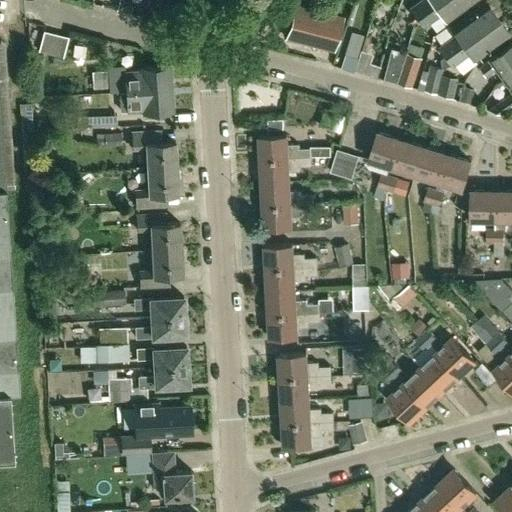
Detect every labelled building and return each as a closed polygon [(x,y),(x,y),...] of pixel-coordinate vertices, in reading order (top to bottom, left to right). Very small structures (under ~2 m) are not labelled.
[(417,16),(438,0),(419,0),(410,7),(417,16)] [(473,0),(438,0),(417,16),(423,25),(441,12),(446,20),(473,0)] [(439,46),(445,55),(498,17),(486,0),(451,26),(456,33),(439,46)] [(287,37),(299,40),(333,50),(343,16),(296,3),(287,37)] [(510,33),(498,17),(445,55),(440,59),(441,66),(443,69),(451,63),(452,64),(469,51),(475,59),(510,33)] [(63,58),(67,38),(42,32),(38,52),(63,58)] [(495,68),(504,79),(511,73),(511,41),(479,66),(485,75),(495,68)] [(404,52),(391,48),(383,79),(396,82),(404,52)] [(354,71),(366,74),(366,72),(378,75),(380,66),(369,62),(372,54),(360,50),(354,71)] [(420,57),(406,53),(397,82),(411,86),(420,57)] [(119,91),(170,88),(169,66),(138,68),(138,70),(123,70),(123,65),(107,66),(107,70),(92,71),(93,88),(108,87),(108,91),(119,91)] [(436,93),(441,74),(442,68),(429,65),(423,90),(436,93)] [(509,109),(509,108),(511,105),(511,73),(504,79),(511,90),(511,91),(502,99),(502,98),(487,109),(502,114),(509,109)] [(457,78),(441,74),(436,93),(452,97),(457,78)] [(170,88),(119,91),(120,111),(140,110),(141,113),(171,111),(170,88)] [(117,125),(116,114),(76,116),(76,127),(117,125)] [(283,119),(268,119),(269,129),(284,128),(283,119)] [(147,167),(175,166),(173,140),(159,141),(158,130),(131,132),(132,148),(146,147),(147,167)] [(122,144),(121,131),(96,133),(96,145),(122,144)] [(393,166),(401,139),(377,132),(369,159),(393,166)] [(298,144),(289,144),(288,134),(259,135),(261,159),(311,156),(310,147),(298,148),(298,144)] [(401,139),(393,166),(416,173),(424,146),(401,139)] [(416,173),(439,181),(448,153),(424,146),(416,173)] [(330,157),(330,147),(320,147),(320,157),(330,157)] [(330,171),(352,178),(359,155),(337,148),(330,171)] [(448,153),(439,181),(463,188),(472,161),(448,153)] [(311,165),(311,156),(261,159),(262,182),(290,180),(290,170),(299,170),(299,165),(311,165)] [(175,166),(147,167),(148,188),(135,189),(135,205),(162,204),(162,192),(176,192),(175,166)] [(386,189),(390,175),(381,172),(377,186),(386,189)] [(398,177),(390,175),(386,189),(393,191),(398,177)] [(301,190),(291,190),(290,180),(262,182),(263,205),(313,202),(313,193),(301,194),(301,190)] [(423,201),(432,204),(437,189),(428,186),(423,201)] [(0,350),(16,350),(5,189),(0,189),(0,350)] [(444,192),(437,189),(432,204),(439,206),(444,192)] [(471,219),(496,219),(496,191),(471,191),(471,219)] [(506,230),(506,219),(511,219),(511,191),(496,191),(496,219),(496,227),(496,241),(494,241),(494,255),(504,255),(504,230),(506,230)] [(313,202),(263,205),(264,228),(293,227),(292,216),(302,216),(302,211),(314,211),(313,202)] [(359,222),(358,203),(343,203),(344,223),(359,222)] [(152,248),(179,247),(178,221),(164,222),(163,212),(135,214),(136,229),(151,228),(152,248)] [(486,241),(494,241),(496,241),(496,227),(486,227),(486,241)] [(304,253),(294,253),(293,243),(264,245),(266,268),(316,265),(316,257),(304,257),(304,253)] [(339,266),(352,263),(353,262),(348,243),(335,246),(339,266)] [(179,247),(152,248),(153,270),(139,270),(140,285),(167,283),(166,274),(181,273),(179,247)] [(368,286),(365,286),(365,263),(353,262),(352,263),(353,286),(353,310),(369,309),(368,286)] [(317,273),(316,265),(266,268),(267,291),(296,289),(295,279),(305,279),(305,274),(317,273)] [(511,302),(511,289),(501,277),(473,279),(502,311),(511,302)] [(399,310),(417,293),(409,284),(391,300),(399,310)] [(124,289),(93,291),(94,305),(125,303),(124,289)] [(296,289),(267,291),(268,314),(319,312),(319,303),(307,304),(306,299),(297,299),(296,289)] [(150,316),(183,314),(182,295),(150,297),(150,296),(133,297),(133,308),(150,307),(150,316)] [(332,298),(319,299),(319,303),(319,312),(333,311),(332,298)] [(338,311),(333,311),(319,312),(268,314),(270,337),(299,335),(298,325),(308,325),(308,320),(319,320),(339,319),(338,311)] [(184,333),(183,314),(150,316),(151,324),(135,325),(135,336),(153,335),(184,333)] [(427,326),(419,317),(409,327),(417,335),(427,326)] [(492,338),(487,332),(481,325),(477,321),(470,327),(475,331),(486,343),(496,354),(502,348),(492,337),(492,338)] [(127,327),(99,328),(99,344),(127,344),(127,327)] [(427,327),(421,333),(430,343),(437,337),(427,327)] [(499,331),(492,337),(502,348),(508,342),(499,331)] [(430,343),(421,333),(415,339),(424,349),(430,343)] [(437,351),(458,374),(475,359),(453,336),(437,351)] [(99,344),(94,344),(95,361),(128,359),(127,344),(99,344)] [(154,365),(186,363),(185,344),(154,347),(154,345),(136,347),(137,357),(153,356),(154,365)] [(0,391),(9,391),(19,391),(16,350),(0,350),(0,391)] [(421,366),(442,389),(458,374),(437,351),(421,366)] [(318,362),(308,362),(307,352),(279,353),(280,377),(331,374),(330,365),(318,366),(318,362)] [(511,354),(510,353),(494,368),(511,388),(511,354)] [(392,359),(388,363),(398,374),(402,370),(392,359)] [(188,382),(186,363),(154,365),(155,374),(137,375),(138,386),(156,385),(156,384),(188,382)] [(398,374),(388,363),(381,371),(390,381),(398,374)] [(405,381),(426,404),(442,389),(421,366),(405,381)] [(131,377),(115,377),(115,368),(94,368),(94,382),(108,382),(109,401),(132,399),(131,377)] [(331,382),(331,374),(280,377),(282,399),(310,398),(309,388),(319,388),(319,383),(331,382)] [(426,404),(405,381),(388,396),(410,420),(426,404)] [(0,457),(14,457),(9,391),(0,391),(0,457)] [(374,414),(373,395),(361,396),(362,415),(374,414)] [(282,399),(283,422),(333,419),(333,412),(320,412),(320,408),(310,409),(310,398),(282,399)] [(157,436),(157,432),(190,430),(189,404),(133,407),(135,434),(145,434),(145,437),(157,436)] [(333,419),(283,422),(284,446),(312,444),(312,434),(322,434),(322,429),(334,428),(333,419)] [(350,420),(333,419),(334,428),(349,427),(353,443),(367,439),(362,420),(351,422),(350,420)] [(112,442),(104,443),(105,455),(122,454),(122,452),(146,451),(145,437),(145,434),(135,434),(121,435),(121,437),(111,438),(112,442)] [(54,455),(62,454),(62,442),(54,442),(54,455)] [(192,495),(190,470),(173,471),(172,450),(150,452),(150,453),(126,454),(128,473),(152,471),(153,486),(162,485),(163,497),(192,495)] [(439,483),(461,507),(478,491),(455,467),(439,483)] [(436,511),(455,511),(461,507),(439,483),(423,497),(436,511)] [(508,511),(511,511),(511,485),(496,499),(508,511)] [(436,511),(423,497),(406,511),(436,511)]
